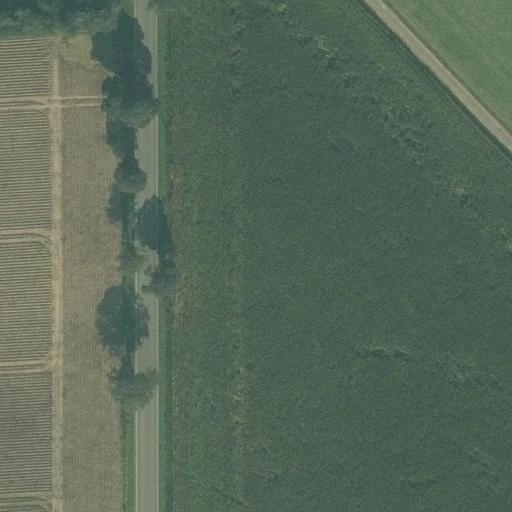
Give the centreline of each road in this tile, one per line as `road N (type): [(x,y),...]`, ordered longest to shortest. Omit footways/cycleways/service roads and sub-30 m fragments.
road 1 (secondary): [(142,511),(143,0)]
road 2 (unclassified): [(511,150),(359,0)]
